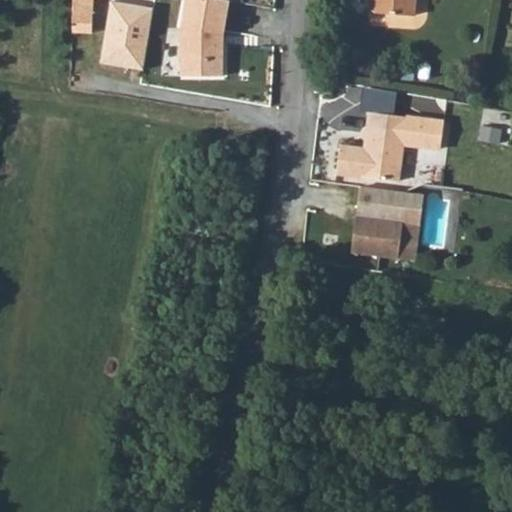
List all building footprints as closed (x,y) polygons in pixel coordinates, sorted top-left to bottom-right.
[(73,0),(73,15),(93,16),(94,0),(101,1),(101,0),(73,0)] [(233,4),(213,0),(189,0),(183,32),(180,72),(222,79),(226,46),(221,46),(222,39),(227,40),(233,4)] [(368,0),(367,14),(416,17),(416,0),(368,0)] [(153,8),(110,1),(100,64),(142,71),(153,8)] [(93,16),(73,15),(72,33),(93,34),(99,29),(100,23),(93,16)] [(344,146),(340,170),(403,179),(408,146),(445,151),(449,125),(375,113),(368,150),(344,146)] [(360,187),(353,253),(415,261),(426,195),(360,187)]
